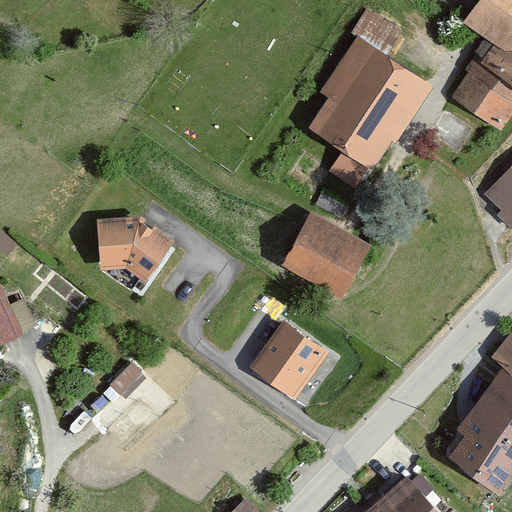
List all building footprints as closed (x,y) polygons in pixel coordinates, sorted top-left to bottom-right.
[(447,90),(500,129),(511,113),(511,0),(479,0),(464,22),(485,37),(473,53),(474,54),(447,90)] [(375,170),(434,84),(359,33),(300,118),(346,150),(329,175),(356,192),(371,167),(375,170)] [(511,226),(511,167),(483,199),(511,226)] [(371,244),(312,212),(284,264),(343,296),(371,244)] [(146,282),(172,241),(142,217),(102,219),(104,269),(129,267),(146,282)] [(0,248),(8,255),(20,239),(0,224),(0,248)] [(0,342),(17,335),(0,298),(0,342)] [(329,351),(286,321),(255,366),(298,396),(329,351)] [(511,333),(493,358),(503,367),(502,370),(443,455),(497,492),(511,469),(511,333)] [(124,440),(145,419),(133,407),(112,429),(124,440)] [(445,511),(409,475),(381,503),(376,498),(361,511),(445,511)] [(235,511),(260,511),(251,500),(235,511)]
